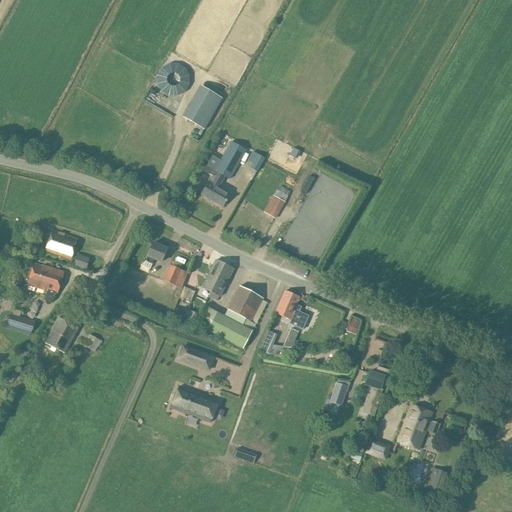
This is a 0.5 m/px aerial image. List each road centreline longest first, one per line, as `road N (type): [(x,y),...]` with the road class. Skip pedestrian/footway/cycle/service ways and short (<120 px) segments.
road 1 (tertiary): [(511,364),(416,333),(237,256),(94,182),(0,159)]
road 2 (unknown): [(140,206),(99,295),(149,328),(153,348),(80,511)]
